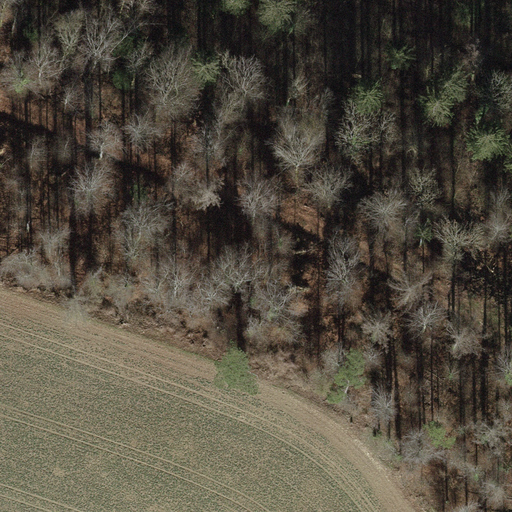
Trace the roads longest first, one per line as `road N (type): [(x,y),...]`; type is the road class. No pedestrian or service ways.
road 1 (track): [(511,341),(452,288),(262,202),(0,101)]
road 2 (track): [(511,52),(390,0)]
